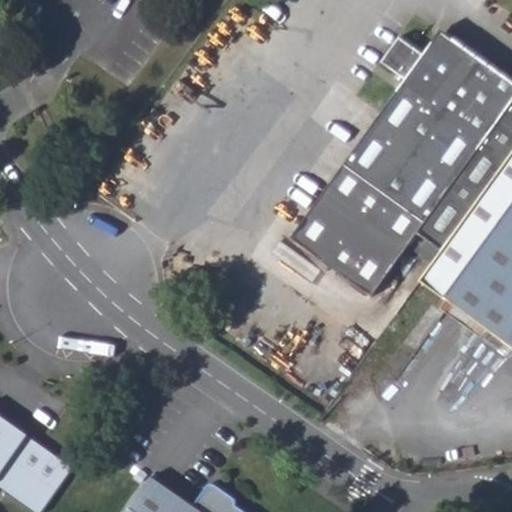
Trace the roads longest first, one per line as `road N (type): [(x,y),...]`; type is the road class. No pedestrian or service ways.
road 1 (residential): [(0,168),(87,283),(405,511)]
road 2 (unknown): [(87,283),(356,0)]
